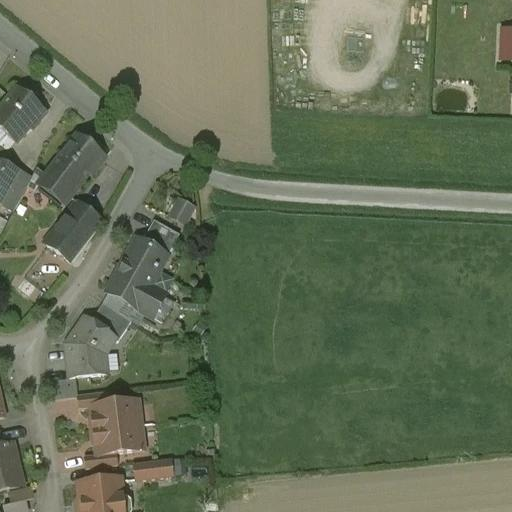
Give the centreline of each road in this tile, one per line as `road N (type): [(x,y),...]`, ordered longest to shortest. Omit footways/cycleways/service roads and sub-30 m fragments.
road 1 (unclassified): [(231,184),(511,206)]
road 2 (residential): [(156,158),(26,359)]
road 3 (residential): [(0,32),(156,158)]
road 4 (residential): [(26,359),(49,511)]
